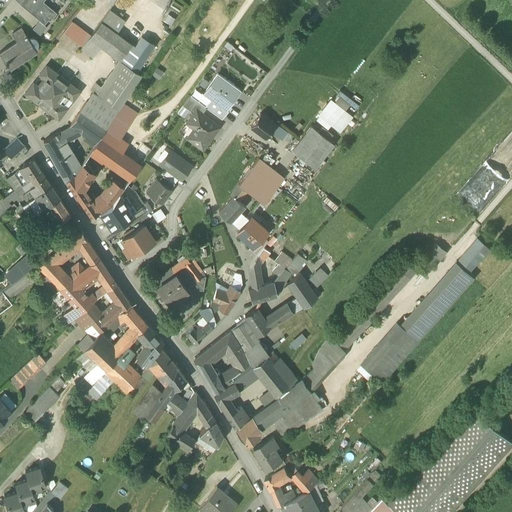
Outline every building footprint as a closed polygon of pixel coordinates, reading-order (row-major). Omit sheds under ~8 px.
[(21,0),(22,0),(23,2),(32,9),(30,12),(44,24),(48,19),(50,20),(56,12),(42,1),(43,0),(21,0)] [(82,47),(81,49),(93,57),(100,47),(119,61),(119,60),(132,44),(117,33),(125,22),(109,10),(91,36),(82,47)] [(91,36),(72,21),(63,32),(82,47),(91,36)] [(28,38),(21,28),(12,34),(16,41),(0,51),(0,54),(9,69),(37,52),(35,48),(37,47),(37,45),(37,42),(37,40),(35,38),(33,37),(30,37),(28,38)] [(132,44),(119,60),(136,71),(155,45),(142,36),(134,46),(132,44)] [(101,87),(96,94),(118,109),(118,108),(122,103),(141,74),(136,71),(119,60),(119,61),(101,87)] [(63,78),(46,66),(39,75),(46,80),(40,88),(33,83),(25,93),(42,106),(63,78)] [(240,91),(217,74),(203,93),(218,104),(226,110),(226,109),(240,91)] [(63,78),(42,106),(58,119),(67,108),(60,102),(65,95),(73,100),(79,91),(63,78)] [(101,87),(95,83),(90,90),(92,92),(96,94),(101,87)] [(96,94),(92,92),(81,109),(106,127),(118,109),(118,108),(118,109),(96,94)] [(206,108),(189,96),(182,105),(194,113),(196,110),(201,114),(206,108)] [(330,99),(318,115),(341,131),(352,116),(330,99)] [(136,112),(122,103),(118,108),(118,109),(132,118),(136,112)] [(226,110),(218,104),(212,112),(222,119),(228,111),(226,109),(226,110)] [(106,127),(81,109),(70,125),(82,133),(85,136),(82,139),(93,146),(105,128),(106,127)] [(132,118),(118,109),(106,127),(105,128),(119,138),(132,118)] [(201,114),(196,110),(194,113),(189,119),(197,125),(187,138),(202,149),(210,138),(209,138),(218,126),(201,114)] [(275,124),(260,113),(250,126),(265,137),(271,130),(275,124)] [(285,131),(275,124),(271,130),(280,138),(285,131)] [(82,133),(70,125),(69,127),(61,131),(67,142),(82,133)] [(311,126),(292,150),(314,168),(333,143),(311,126)] [(93,146),(81,164),(93,173),(103,158),(110,163),(119,151),(125,142),(119,138),(105,128),(93,146)] [(67,142),(61,131),(43,141),(65,181),(66,181),(74,174),(72,173),(81,164),(72,151),(74,148),(71,143),(68,144),(67,142)] [(16,138),(3,151),(11,159),(24,147),(16,138)] [(140,166),(119,151),(110,163),(131,178),(140,166)] [(190,165),(170,151),(160,164),(167,169),(179,177),(181,179),(190,165)] [(33,159),(19,169),(20,170),(27,182),(31,179),(29,177),(40,170),(33,159)] [(283,178),(257,159),(238,183),(247,190),(259,199),(264,203),(283,178)] [(93,173),(81,164),(72,173),(74,174),(66,181),(80,202),(87,198),(81,190),(86,184),(86,183),(93,173)] [(179,177),(167,169),(162,175),(163,175),(174,184),(179,177)] [(27,182),(20,170),(14,175),(21,187),(27,182)] [(40,170),(29,177),(31,179),(35,185),(40,193),(50,185),(40,170)] [(14,175),(6,179),(15,191),(21,187),(14,175)] [(174,184),(163,175),(159,180),(171,188),(174,184)] [(159,180),(156,178),(146,192),(162,204),(172,190),(171,188),(159,180)] [(114,182),(104,196),(92,205),(99,213),(111,204),(120,195),(123,188),(114,182)] [(238,183),(230,194),(232,196),(233,195),(238,200),(243,194),(247,190),(238,183)] [(35,185),(30,189),(35,196),(40,193),(35,185)] [(50,185),(40,193),(35,196),(44,210),(49,207),(59,199),(50,185)] [(243,194),(238,200),(242,203),(247,198),(243,194)] [(99,213),(111,231),(134,216),(120,195),(111,204),(99,213)] [(232,196),(218,211),(230,222),(244,206),(242,203),(238,200),(233,195),(232,196)] [(92,205),(87,198),(80,202),(91,218),(99,213),(92,205)] [(59,199),(49,207),(55,216),(60,223),(70,215),(59,199)] [(25,211),(20,205),(14,211),(26,224),(32,219),(25,211)] [(37,215),(30,206),(25,211),(32,219),(37,215)] [(32,219),(37,226),(46,221),(47,221),(55,216),(49,207),(44,210),(37,215),(32,219)] [(162,208),(153,214),(159,222),(167,216),(162,208)] [(251,217),(237,232),(253,247),(262,237),(267,231),(251,217)] [(143,225),(122,240),(127,248),(132,256),(154,242),(149,234),(148,233),(143,225)] [(154,230),(149,234),(154,242),(159,239),(154,230)] [(81,232),(63,246),(70,254),(80,248),(87,259),(95,253),(81,232)] [(267,241),(262,237),(253,247),(251,250),(258,256),(263,248),(267,241)] [(122,240),(117,243),(122,251),(127,248),(122,240)] [(446,254),(435,245),(426,257),(436,265),(446,254)] [(63,246),(49,257),(57,265),(70,254),(63,246)] [(127,248),(122,251),(127,259),(132,256),(127,248)] [(258,256),(254,261),(255,262),(258,266),(262,261),(262,262),(270,252),(263,248),(258,256)] [(95,253),(87,259),(91,265),(99,259),(95,253)] [(291,261),(280,253),(274,261),(279,265),(279,264),(284,268),(285,269),(291,261)] [(291,261),(285,269),(291,273),(291,274),(294,276),(298,272),(298,271),(307,261),(297,253),(291,261)] [(4,276),(12,285),(29,272),(37,265),(28,254),(4,276)] [(407,261),(402,256),(395,265),(407,275),(411,278),(419,268),(409,259),(407,261)] [(57,265),(49,257),(38,266),(46,275),(60,290),(71,281),(65,274),(57,265)] [(187,258),(171,270),(175,275),(186,290),(187,289),(187,290),(193,286),(193,285),(194,284),(201,278),(187,258)] [(87,259),(65,274),(71,281),(91,265),(87,259)] [(91,265),(71,281),(80,291),(83,288),(84,289),(85,288),(84,287),(99,277),(105,286),(112,280),(99,259),(91,265)] [(254,261),(249,269),(251,278),(260,276),(258,267),(258,266),(255,262),(254,261)] [(457,261),(400,326),(417,342),(474,277),(457,261)] [(325,262),(310,278),(316,287),(333,270),(325,262)] [(279,265),(274,271),(280,273),(284,268),(279,264),(279,265)] [(395,265),(330,336),(342,347),(407,275),(395,265)] [(280,273),(273,283),(274,282),(277,295),(291,274),(291,273),(285,269),(284,268),(280,273)] [(171,270),(162,276),(165,280),(174,274),(171,270)] [(12,285),(2,292),(9,301),(35,281),(29,272),(12,285)] [(312,291),(298,272),(294,276),(287,284),(304,307),(317,298),(312,291)] [(242,284),(241,275),(235,274),(233,278),(235,279),(235,281),(231,287),(239,291),(242,284)] [(166,281),(157,287),(160,290),(169,303),(187,291),(186,290),(175,275),(166,281)] [(154,282),(157,287),(166,281),(165,280),(162,276),(154,282)] [(263,286),(260,276),(251,278),(252,289),(248,290),(252,303),(258,301),(277,295),(274,282),(273,283),(263,286)] [(201,278),(194,284),(199,291),(203,292),(205,277),(202,279),(201,278)] [(112,280),(105,286),(109,291),(116,285),(112,280)] [(80,291),(71,281),(60,290),(68,299),(75,308),(81,314),(92,304),(86,298),(80,291)] [(229,291),(216,284),(216,291),(226,296),(229,291)] [(130,306),(116,285),(109,291),(117,302),(115,304),(103,316),(110,325),(122,311),(123,312),(130,306)] [(105,286),(93,296),(97,300),(109,291),(105,286)] [(221,304),(219,308),(220,309),(227,313),(240,291),(239,291),(231,287),(229,291),(226,296),(221,304)] [(316,288),(312,291),(317,298),(321,295),(316,288)] [(60,290),(52,296),(61,306),(68,299),(60,290)] [(226,296),(216,291),(213,300),(221,304),(226,296)] [(91,294),(86,298),(92,304),(94,302),(97,300),(93,296),(91,294)] [(221,304),(213,300),(212,302),(211,302),(210,308),(210,310),(211,309),(212,314),(220,309),(219,308),(221,304)] [(103,316),(97,309),(99,308),(96,304),(94,302),(92,304),(99,317),(101,319),(103,316)] [(81,314),(75,319),(85,330),(91,325),(99,317),(92,304),(81,314)] [(287,304),(263,320),(269,329),(293,313),(287,304)] [(122,311),(110,325),(116,330),(125,321),(134,311),(130,306),(123,312),(122,311)] [(75,308),(63,318),(69,324),(75,319),(81,314),(75,308)] [(210,310),(202,311),(201,312),(199,314),(207,323),(213,329),(216,326),(212,314),(211,309),(210,310)] [(263,320),(256,309),(245,317),(258,337),(269,329),(263,320)] [(132,329),(114,350),(119,356),(127,348),(126,347),(127,347),(138,335),(147,326),(134,311),(125,321),(132,329)] [(99,317),(91,325),(99,334),(110,325),(103,316),(101,319),(99,317)] [(195,327),(193,329),(186,335),(195,346),(213,329),(207,323),(201,329),(199,327),(197,329),(195,327)] [(400,326),(396,323),(363,362),(383,381),(417,342),(400,326)] [(139,358),(148,364),(160,348),(163,345),(147,326),(138,335),(147,346),(139,358)] [(230,331),(195,360),(204,375),(212,370),(208,365),(224,352),(226,353),(236,367),(239,370),(250,362),(243,353),(239,346),(240,345),(230,331)] [(296,349),(308,338),(303,333),(291,343),(296,349)] [(114,350),(98,336),(83,352),(104,372),(119,356),(114,350)] [(319,350),(313,363),(315,369),(303,377),(312,392),(337,365),(345,350),(342,347),(330,336),(319,350)] [(257,344),(243,353),(250,362),(253,367),(266,357),(266,356),(268,355),(260,344),(257,344)] [(133,354),(127,347),(126,347),(127,348),(119,356),(126,362),(133,354)] [(178,368),(160,348),(148,364),(148,365),(155,373),(166,385),(167,384),(178,368)] [(104,372),(83,352),(76,359),(86,367),(91,372),(98,379),(104,372)] [(278,360),(272,352),(268,355),(266,356),(266,357),(273,364),(278,360)] [(38,354),(10,381),(18,389),(46,362),(38,354)] [(126,362),(119,356),(104,372),(126,393),(127,391),(140,376),(126,362)] [(266,357),(253,367),(255,372),(256,372),(276,397),(277,397),(291,386),(273,364),(266,357)] [(299,381),(280,358),(278,360),(273,364),(291,386),(299,381)] [(235,373),(231,376),(234,381),(235,383),(234,383),(239,391),(244,388),(240,383),(255,372),(253,367),(250,362),(239,370),(235,373)] [(140,376),(127,391),(134,398),(155,373),(148,365),(140,376)] [(178,368),(167,384),(168,384),(163,391),(170,396),(173,391),(174,392),(187,382),(178,368)] [(231,368),(216,377),(212,370),(204,375),(214,393),(234,381),(231,376),(235,373),(232,369),(231,368)] [(91,372),(84,378),(93,386),(98,379),(91,372)] [(59,377),(49,387),(55,392),(64,383),(59,377)] [(291,386),(277,397),(284,407),(270,417),(281,433),(322,409),(312,392),(303,377),(299,381),(291,386)] [(234,383),(214,395),(218,403),(228,398),(239,391),(234,383)] [(152,385),(132,413),(143,420),(155,404),(162,392),(152,385)] [(49,387),(25,411),(34,419),(34,420),(59,395),(58,394),(58,395),(55,392),(49,387)] [(162,392),(155,404),(162,409),(167,401),(170,396),(163,391),(162,392)] [(211,416),(195,394),(181,415),(190,421),(196,413),(201,420),(211,416)] [(178,402),(170,396),(167,401),(173,405),(171,408),(173,409),(172,410),(179,415),(186,404),(180,399),(178,402)] [(276,397),(252,417),(258,426),(270,417),(284,407),(277,397),(276,397)] [(228,398),(218,403),(223,410),(227,417),(236,412),(228,398)] [(0,399),(0,422),(6,417),(5,416),(10,411),(0,399)] [(155,404),(145,417),(155,424),(164,410),(162,409),(155,404)] [(511,437),(474,404),(388,502),(399,511),(451,511),(511,443),(511,437)] [(236,412),(227,417),(236,430),(248,420),(241,408),(236,412)] [(181,415),(172,427),(182,433),(190,421),(181,415)] [(236,430),(235,430),(246,446),(254,441),(252,438),(262,430),(258,426),(252,417),(248,420),(236,430)] [(215,423),(207,427),(199,436),(212,444),(215,439),(216,438),(214,436),(220,432),(215,423)] [(182,433),(172,427),(167,436),(189,450),(194,442),(182,433)] [(220,432),(214,436),(216,438),(215,439),(212,444),(217,447),(223,437),(220,432)] [(273,437),(254,449),(266,469),(271,466),(282,459),(283,458),(283,457),(281,458),(274,448),(279,445),(273,437)] [(282,459),(271,466),(275,472),(284,466),(286,465),(282,459)] [(39,466),(25,471),(27,479),(28,479),(32,492),(32,491),(45,487),(39,466)] [(275,472),(265,478),(265,479),(270,489),(274,497),(282,494),(278,486),(277,484),(291,476),(291,475),(290,475),(284,466),(275,472)] [(302,475),(297,469),(290,475),(291,475),(291,476),(300,486),(306,492),(309,490),(318,480),(308,469),(302,475)] [(379,477),(373,472),(367,478),(373,483),(379,477)] [(367,478),(342,506),(347,511),(367,511),(371,508),(367,504),(361,497),(373,483),(367,478)] [(27,479),(14,483),(17,491),(22,504),(22,503),(35,499),(32,491),(32,492),(28,479),(27,479)] [(61,480),(53,490),(61,497),(70,487),(61,480)] [(230,511),(237,504),(217,487),(199,508),(203,511),(230,511)] [(282,494),(274,497),(278,506),(286,503),(288,502),(296,497),(292,489),(282,494)] [(311,507),(317,504),(309,490),(306,492),(307,492),(296,497),(288,502),(293,511),(296,511),(311,505),(311,507)] [(17,491),(4,495),(9,511),(22,511),(24,511),(22,503),(22,504),(17,491)] [(377,502),(372,497),(367,504),(371,508),(377,502)] [(371,508),(367,511),(380,511),(387,504),(381,498),(371,508)]
